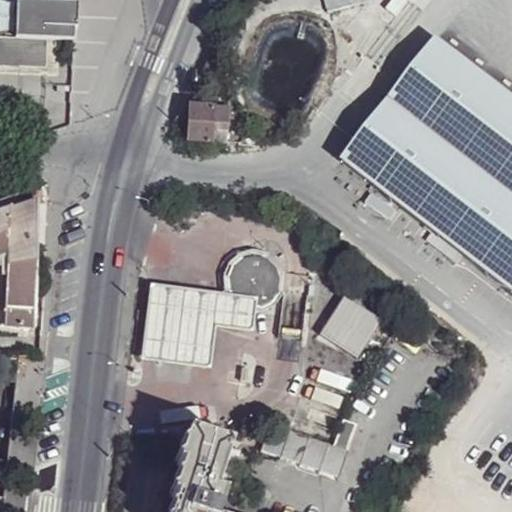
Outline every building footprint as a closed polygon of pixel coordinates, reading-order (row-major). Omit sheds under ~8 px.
[(0,0),(0,68),(46,69),(46,42),(59,42),(72,42),(73,0),(0,0)] [(330,84),(317,35),(252,53),(264,101),(330,84)] [(46,69),(0,68),(0,75),(58,76),(59,42),(46,42),(46,69)] [(511,100),(442,47),(348,167),(511,293),(511,100)] [(228,110),(189,108),(187,143),(227,145),(227,133),(228,110)] [(228,110),(227,133),(246,134),(247,111),(228,110)] [(264,146),(265,137),(240,136),(240,143),(237,143),(237,145),(264,146)] [(0,330),(32,332),(35,205),(45,204),(45,186),(33,190),(34,205),(0,217),(0,330)] [(239,297),(242,298),(254,301),(255,302),(259,302),(266,297),(271,290),(272,281),(271,276),(267,269),(260,264),(251,263),(243,266),(236,272),(233,280),(234,289),(239,297)] [(246,301),(242,298),(227,295),(220,294),(152,288),(143,359),(208,368),(213,326),(219,327),(251,331),(255,302),(246,301)] [(356,358),(380,320),(342,296),(318,334),(356,358)] [(347,451),(358,424),(344,419),(334,446),(347,451)] [(349,453),(269,427),(261,452),(301,465),(341,479),(349,453)] [(220,511),(225,498),(216,495),(232,449),(190,434),(187,442),(181,445),(183,451),(181,457),(176,460),(179,465),(184,467),(181,473),(175,476),(178,482),(176,489),(170,492),(174,498),(178,499),(175,507),(170,510),(171,511),(220,511)]
